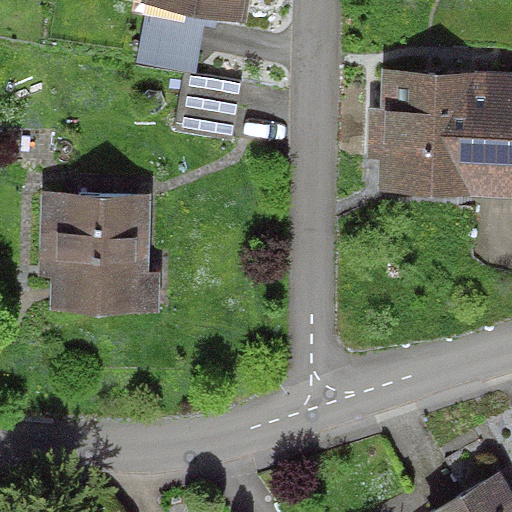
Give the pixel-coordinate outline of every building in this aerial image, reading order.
[(170,0),(253,17),(256,0),(170,0)] [(183,71),(175,130),(233,137),(241,79),(183,71)] [(511,72),(384,72),(383,190),(511,189),(511,72)] [(60,194),(57,307),(145,309),(148,196),(60,194)] [(511,511),(511,495),(502,478),(440,511),(511,511)]
